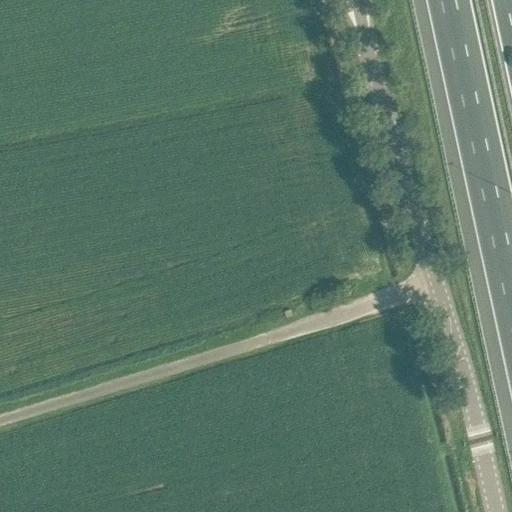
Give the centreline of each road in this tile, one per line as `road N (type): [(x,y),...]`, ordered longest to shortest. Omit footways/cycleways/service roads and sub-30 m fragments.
road 1 (tertiary): [(496,511),(470,392),(356,0)]
road 2 (motorway): [(449,0),(511,292)]
